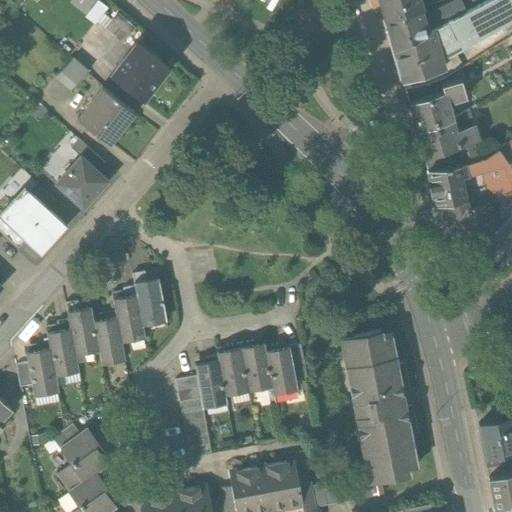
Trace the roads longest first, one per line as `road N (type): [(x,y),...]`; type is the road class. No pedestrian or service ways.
road 1 (residential): [(418,294),(407,193),(351,0)]
road 2 (residential): [(418,294),(345,171),(235,66)]
road 3 (residential): [(467,511),(418,294)]
road 4 (residential): [(123,206),(235,66)]
road 5 (residential): [(160,478),(142,389),(166,355),(192,340)]
road 6 (residential): [(123,206),(174,248),(192,340)]
